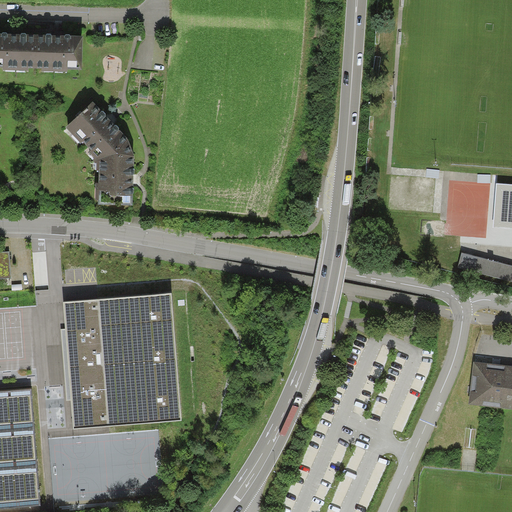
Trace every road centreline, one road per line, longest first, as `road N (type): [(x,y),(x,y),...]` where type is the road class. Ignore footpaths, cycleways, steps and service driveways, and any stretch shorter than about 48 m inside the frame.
road 1 (residential): [(0,228),(165,242),(440,290),(460,305)]
road 2 (secondary): [(357,0),(340,208),(321,316)]
road 3 (residential): [(460,305),(453,361),(389,511)]
road 4 (secondary): [(229,510),(275,439),(321,316)]
road 5 (residential): [(0,14),(170,13)]
